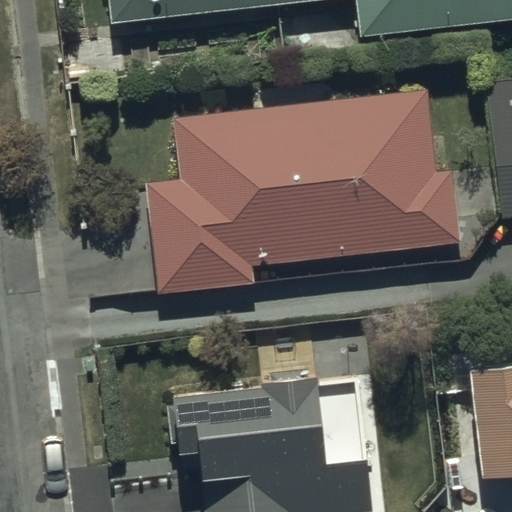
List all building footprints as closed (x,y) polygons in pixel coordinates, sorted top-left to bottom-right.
[(511,0),(107,0),(112,37),(361,12),(364,49),(511,34),(511,0)] [(511,89),(487,93),(503,227),(511,225),(511,89)] [(425,98),(172,127),(177,190),(147,193),(160,306),(254,295),(252,275),(456,252),(448,178),(435,179),(425,98)] [(469,400),(401,403),(409,476),(474,469),(478,503),(511,499),(511,386),(468,388),(469,400)] [(199,511),(366,511),(356,396),(257,405),(258,412),(170,420),(174,485),(196,484),(199,511)]
